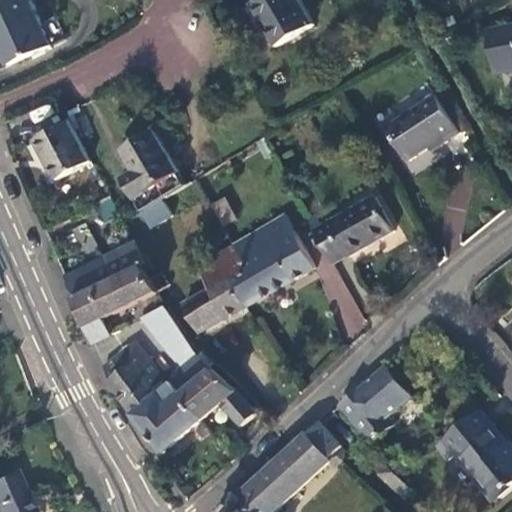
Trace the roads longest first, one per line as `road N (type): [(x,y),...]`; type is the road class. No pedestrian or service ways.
road 1 (residential): [(441,287),(199,511)]
road 2 (secondary): [(142,511),(0,222)]
road 3 (residential): [(0,105),(186,30)]
